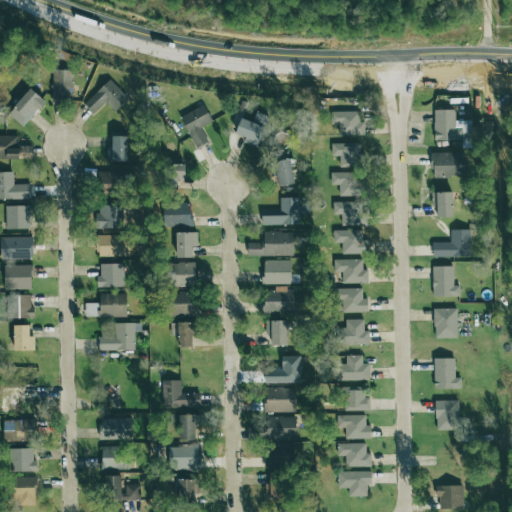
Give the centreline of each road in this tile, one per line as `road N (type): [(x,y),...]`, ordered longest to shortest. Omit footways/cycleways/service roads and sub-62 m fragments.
road 1 (secondary): [(511,77),(231,77),(14,0)]
road 2 (residential): [(392,79),(402,511)]
road 3 (residential): [(67,511),(65,148)]
road 4 (residential): [(229,511),(225,183)]
